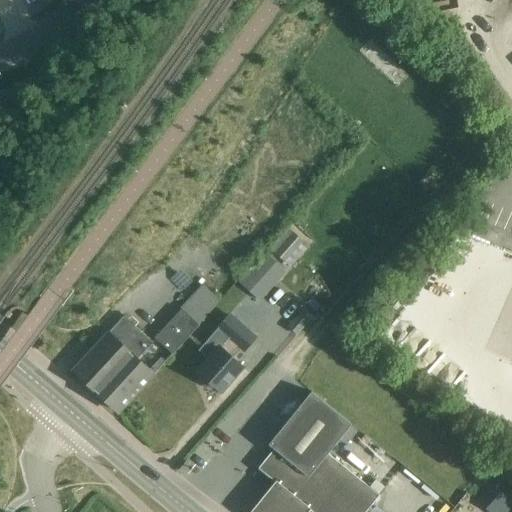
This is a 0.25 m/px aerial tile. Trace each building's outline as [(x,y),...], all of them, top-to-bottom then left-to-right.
[(260,191),(227,226),(246,244),(279,209),(260,191)] [(292,232),(274,253),(284,263),(302,241),(292,232)] [(183,262),(202,279),(217,262),(198,245),(183,262)] [(265,253),(238,283),(260,302),(286,272),(265,253)] [(172,354),(199,325),(221,301),(203,285),(181,309),(154,338),(172,354)] [(314,317),(304,308),(287,326),(297,336),(314,317)] [(138,358),(139,357),(153,342),(124,315),(73,370),(119,412),(165,362),(160,357),(150,369),(138,358)] [(231,358),(240,348),(241,348),(244,350),(255,338),(229,316),(198,351),(208,360),(198,372),(220,391),(241,367),(231,358)] [(259,468),(259,469),(266,475),(267,475),(275,481),(278,484),(280,482),(312,507),(317,511),(365,511),(378,496),(385,488),(375,480),(368,488),(328,455),(351,426),(311,394),(268,445),(274,449),(259,467),(259,468)] [(248,508),(253,511),(302,511),(308,505),(280,482),(278,484),(271,479),(248,508)] [(487,511),(494,511),(506,499),(492,487),(477,502),(487,511)]
